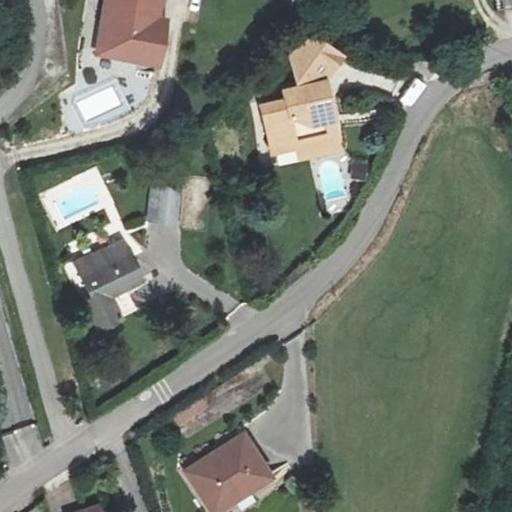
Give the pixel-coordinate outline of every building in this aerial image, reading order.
[(158,78),(168,28),(174,0),(110,0),(102,39),(142,47),(137,74),(158,78)] [(340,59),(314,42),(290,61),(298,88),(281,94),(283,103),(258,110),(269,152),(294,145),(297,158),(338,147),(323,85),(340,59)] [(179,226),(179,189),(147,189),(147,226),(179,226)] [(119,256),(132,252),(127,240),(115,244),(119,256)] [(119,256),(115,244),(77,259),(92,294),(85,297),(96,324),(135,309),(126,288),(144,281),(132,252),(119,256)] [(247,433),(188,470),(209,505),(250,480),(255,488),(274,476),(247,433)]
